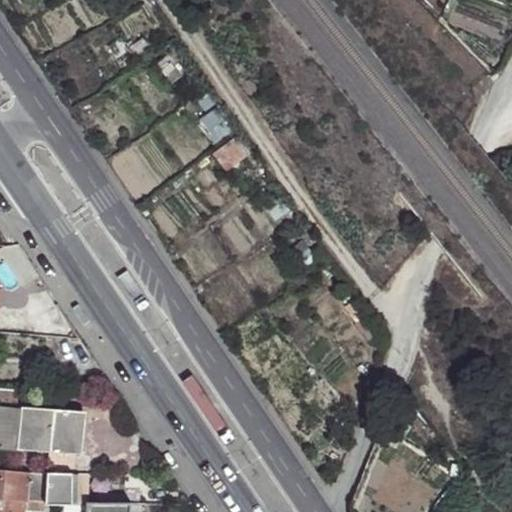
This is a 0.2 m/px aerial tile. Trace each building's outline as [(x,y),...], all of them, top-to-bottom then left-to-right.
[(37,274),(19,247),(2,247),(0,248),(0,254),(21,286),(37,274)] [(0,446),(74,450),(76,410),(17,407),(16,395),(0,393),(0,446)] [(27,500),(29,473),(0,470),(0,497),(14,499),(27,500)] [(48,502),(50,473),(29,473),(27,500),(31,501),(48,502)] [(72,505),(74,474),(50,473),(48,502),(49,505),(72,505)] [(79,505),(80,474),(74,474),(72,505),(79,505)] [(0,511),(6,511),(12,511),(14,499),(0,497),(0,511)] [(98,506),(86,505),(86,511),(132,511),(133,506),(131,507),(124,507),(125,498),(98,497),(98,506)] [(133,506),(144,507),(145,498),(134,497),(132,498),(131,507),(133,506)] [(29,511),(30,508),(31,501),(27,500),(14,499),(12,511),(29,511)] [(48,510),(49,505),(48,502),(31,501),(30,508),(48,510)]
